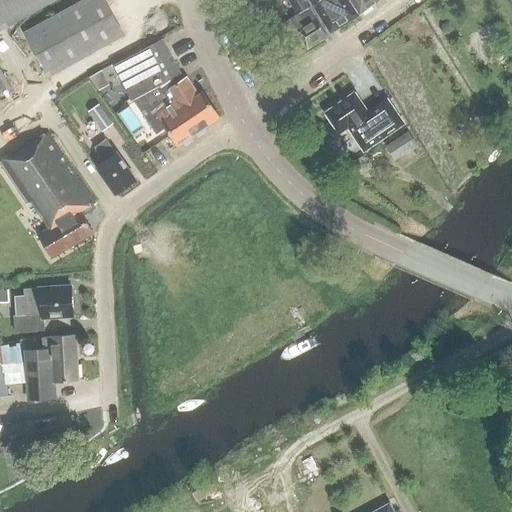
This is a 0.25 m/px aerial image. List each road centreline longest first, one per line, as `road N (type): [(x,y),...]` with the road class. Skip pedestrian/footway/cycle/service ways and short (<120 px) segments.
road 1 (residential): [(112,426),(107,229),(120,209),(245,120)]
road 2 (unclassified): [(511,302),(397,253),(323,210),(269,157),(245,120)]
road 3 (residential): [(245,120),(413,0)]
road 4 (unclassified): [(245,120),(191,0)]
